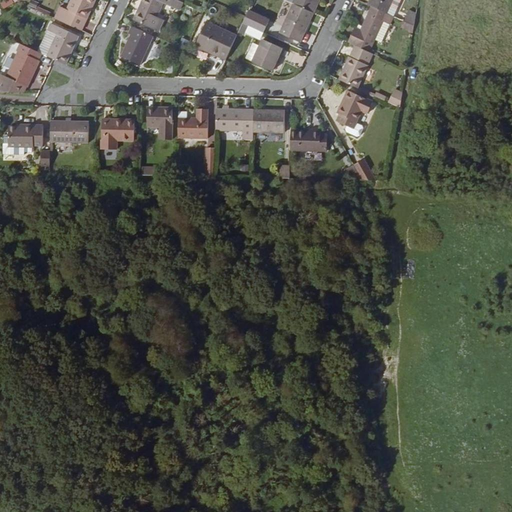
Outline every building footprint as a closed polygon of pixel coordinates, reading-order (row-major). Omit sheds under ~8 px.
[(82,31),(95,0),(72,0),(68,10),(61,7),(55,19),(62,22),(82,31)] [(158,0),(143,0),(134,21),(148,28),(160,2),(158,1),(158,0)] [(295,5),(315,14),(321,0),(296,0),(294,5),(295,5)] [(371,0),(369,5),(373,7),(388,14),(394,0),(371,0)] [(389,14),(395,18),(403,0),(394,0),(388,14),(389,14)] [(31,2),(29,7),(36,10),(38,5),(31,2)] [(275,32),(281,35),(295,5),(294,5),(289,2),(275,32)] [(301,44),(315,14),(295,5),(281,35),(301,44)] [(356,30),(349,43),(356,45),(371,53),(389,14),(388,14),(373,7),(361,33),(356,30)] [(249,27),(264,33),(269,22),(248,11),(246,16),(242,24),(249,27)] [(413,32),(414,27),(405,22),(403,27),(413,32)] [(195,48),(226,61),(236,37),(206,23),(195,48)] [(48,56),(55,60),(66,65),(79,36),(52,24),(49,30),(57,35),(48,56)] [(244,36),(249,27),(242,24),(238,33),(244,36)] [(154,36),(132,26),(129,33),(132,34),(127,46),(122,56),(141,65),(154,36)] [(42,54),(48,56),(57,35),(49,30),(38,52),(42,54)] [(132,34),(129,33),(124,44),(127,46),(132,34)] [(261,47),(253,63),(273,72),(277,64),(279,65),(285,50),(266,42),(264,41),(261,47)] [(38,52),(20,44),(18,51),(19,52),(7,78),(3,76),(0,82),(0,92),(25,93),(27,87),(29,88),(40,61),(39,60),(42,54),(38,52)] [(245,58),(250,60),(256,46),(252,44),(245,58)] [(359,88),(375,54),(371,53),(356,45),(340,79),(359,88)] [(400,107),(403,94),(394,90),(389,102),(400,107)] [(374,103),(348,91),(344,99),(346,100),(344,105),(342,104),(338,113),(340,114),(338,121),(354,129),(357,123),(362,111),(369,114),(374,103)] [(173,108),(148,107),(148,126),(161,126),(161,136),(161,138),(172,138),(173,126),(173,108)] [(179,111),(178,137),(209,138),(209,117),(209,108),(198,108),(198,117),(186,117),(186,111),(179,111)] [(254,130),(254,110),(217,108),(217,129),(254,130)] [(254,130),(254,131),(285,132),(286,110),(254,110),(254,130)] [(135,119),(102,119),(102,148),(118,148),(118,140),(135,139),(135,119)] [(88,122),(51,121),(51,142),(88,143),(88,122)] [(362,126),(357,123),(354,129),(348,126),(347,129),(348,132),(357,137),(360,136),(363,128),(362,126)] [(23,126),(16,126),(9,126),(9,145),(34,146),(33,144),(43,144),(43,124),(23,124),(23,126)] [(314,132),(291,131),(291,151),(328,152),(329,134),(322,134),(322,128),(314,128),(314,132)] [(216,176),(216,160),(216,148),(208,148),(208,176),(216,176)] [(42,165),(50,165),(51,151),(42,151),(42,165)] [(364,180),(377,180),(364,158),(355,164),(364,180)] [(216,176),(226,176),(227,161),(216,160),(216,176)] [(364,180),(355,164),(346,169),(352,179),(364,180)] [(278,178),(290,178),(291,166),(291,165),(278,165),(278,178)]
